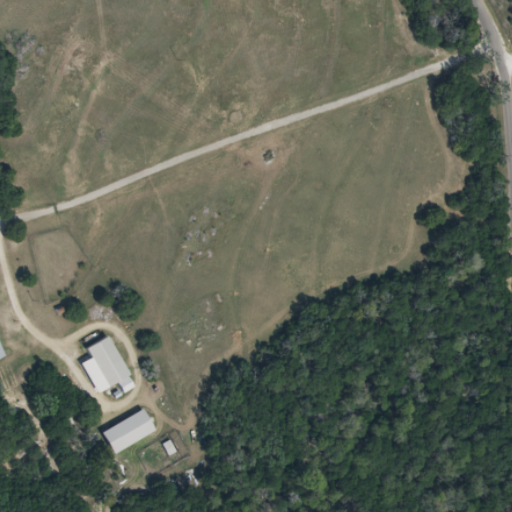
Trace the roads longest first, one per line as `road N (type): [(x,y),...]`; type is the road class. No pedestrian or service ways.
road 1 (residential): [(511,334),(387,397),(274,472),(194,511),(88,503),(27,415)]
road 2 (residential): [(511,180),(506,76),(473,0)]
